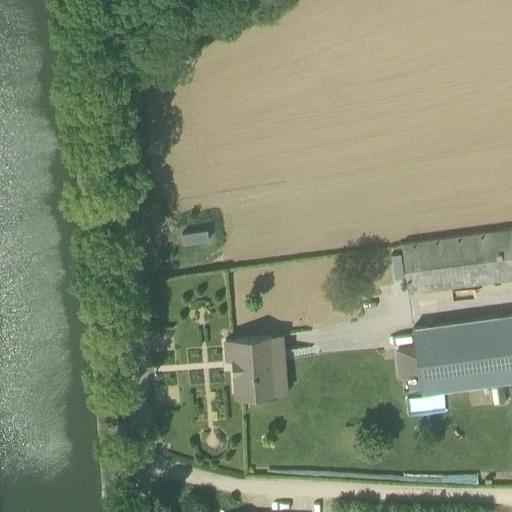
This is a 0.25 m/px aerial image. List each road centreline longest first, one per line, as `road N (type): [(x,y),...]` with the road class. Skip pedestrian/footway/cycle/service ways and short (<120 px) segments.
road 1 (unclassified): [(104,0),(140,457)]
road 2 (unclassified): [(140,457),(225,476),(511,486)]
